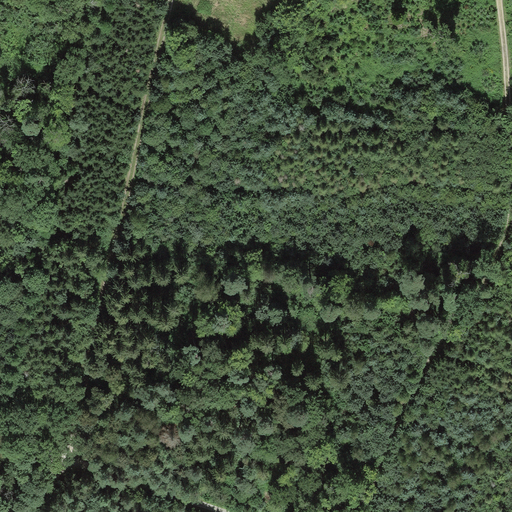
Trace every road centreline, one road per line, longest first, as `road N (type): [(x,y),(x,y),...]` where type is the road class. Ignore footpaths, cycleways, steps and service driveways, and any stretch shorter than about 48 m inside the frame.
road 1 (track): [(67,461),(169,0)]
road 2 (track): [(511,178),(507,239),(422,365),(361,511)]
road 3 (track): [(499,0),(511,166)]
road 4 (track): [(213,511),(67,461)]
